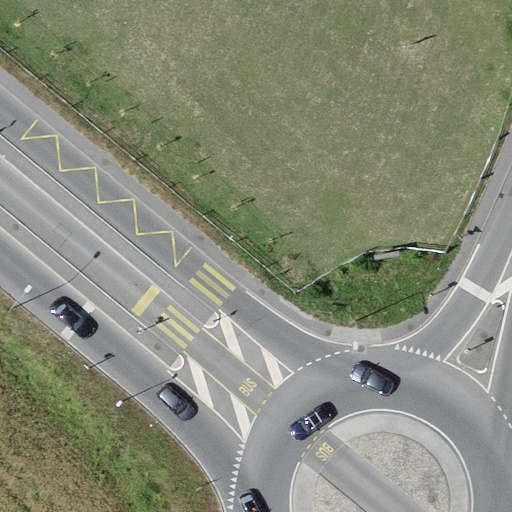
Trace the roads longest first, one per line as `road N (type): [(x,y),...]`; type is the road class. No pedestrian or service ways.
road 1 (secondary): [(344,381),(208,280),(0,106)]
road 2 (secondary): [(0,254),(181,413),(260,507)]
road 3 (unclassified): [(511,237),(437,342),(395,376)]
road 4 (secondary): [(344,381),(287,420),(268,452),(260,507)]
road 5 (secondary): [(500,461),(466,408),(421,381),(395,376)]
